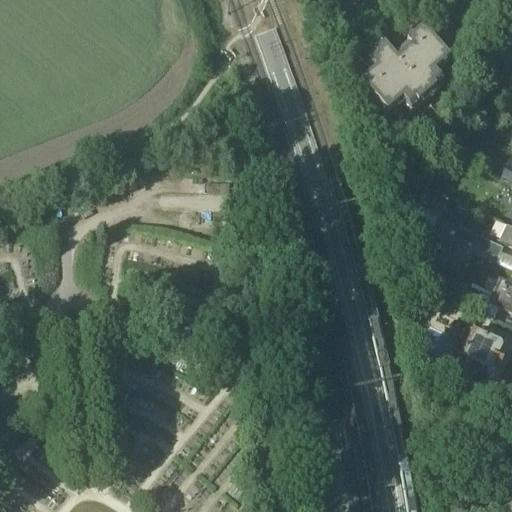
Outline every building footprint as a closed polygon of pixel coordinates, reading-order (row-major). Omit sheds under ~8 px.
[(367,65),(375,74),(359,88),(385,118),(401,105),(410,115),(442,88),(433,78),(448,65),(422,34),(405,48),(407,50),(393,62),(384,51),(367,65)] [(488,57),(511,69),(511,42),(499,36),(488,57)] [(503,81),(479,69),(465,94),(472,98),(482,103),(487,93),(494,97),(503,81)] [(414,197),(417,189),(407,185),(402,195),(409,198),(414,197)] [(393,217),(385,234),(440,260),(436,268),(456,277),(467,253),(436,237),(393,217)] [(436,237),(467,253),(492,265),(499,251),(442,224),(436,237)] [(511,232),(504,229),(497,244),(511,251),(511,232)] [(511,286),(498,281),(488,305),(511,315),(511,286)] [(473,312),(481,296),(455,284),(448,299),(473,312)] [(500,346),(473,333),(466,329),(447,367),(474,380),(477,375),(484,379),(486,383),(493,381),(492,376),(502,355),(500,346)]
